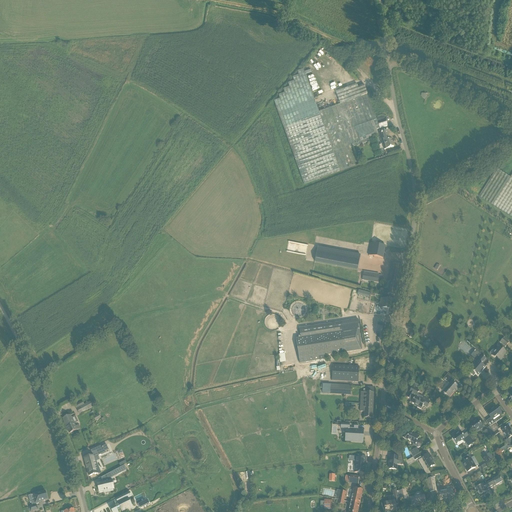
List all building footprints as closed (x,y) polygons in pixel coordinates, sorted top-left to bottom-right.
[(319,112),(303,70),(297,72),(299,76),(292,78),(294,81),(288,84),(289,88),(283,90),(285,93),(278,96),(280,99),(274,102),(304,184),(355,165),(349,149),(370,141),(374,140),(372,137),(379,135),(377,129),(383,127),(387,126),(385,119),(377,122),(364,85),(358,88),(357,85),(352,86),(336,92),(340,105),(319,112)] [(387,131),(379,134),(384,150),(393,147),(391,140),(390,140),(387,131)] [(360,151),(355,153),(358,161),(363,159),(360,151)] [(511,174),(510,177),(496,169),(479,197),(511,218),(511,174)] [(286,251),(306,254),(308,245),(288,242),(286,251)] [(383,259),(385,246),(371,243),(368,256),(378,258),(383,259)] [(357,271),(360,256),(317,247),(315,263),(357,271)] [(395,295),(401,265),(391,263),(387,281),(390,282),(388,294),(395,295)] [(381,284),(382,276),(378,276),(379,274),(363,272),(362,281),(381,284)] [(369,298),(370,293),(358,290),(357,295),(369,298)] [(385,300),(385,297),(382,296),(381,299),(380,304),(379,303),(378,308),(389,309),(390,300),(385,300)] [(299,360),(360,351),(357,330),(359,330),(358,320),(299,328),(300,338),(295,339),(299,360)] [(505,347),(509,343),(504,338),(500,342),(505,347)] [(502,351),(498,347),(495,351),(493,349),(489,354),(491,356),(495,359),(496,357),(496,358),(500,361),(503,358),(502,357),(506,353),(502,349),(502,351)] [(471,371),(469,373),(473,377),(475,375),(478,377),(485,368),(481,364),(486,359),(482,356),(479,354),(475,350),(471,356),(478,362),(470,370),(471,371)] [(358,382),(359,367),(333,365),(332,381),(358,382)] [(455,392),(458,388),(452,383),(455,381),(447,375),(443,379),(450,385),(443,393),(449,398),(454,392),(455,392)] [(322,385),(322,393),(330,393),(330,394),(346,395),(346,391),(350,391),(350,386),(331,385),(322,385)] [(372,419),(373,388),(365,387),(365,393),(361,393),(360,412),(364,412),(364,418),(372,419)] [(410,393),(407,398),(413,401),(412,403),(415,405),(414,406),(417,407),(421,409),(423,406),(427,408),(430,402),(426,400),(426,399),(422,397),(417,394),(419,391),(412,387),(409,392),(410,393)] [(84,405),(82,402),(75,406),(79,415),(93,407),(91,402),(89,403),(89,402),(84,405)] [(505,414),(500,407),(497,409),(495,407),(487,413),(491,420),(499,414),(501,416),(505,414)] [(66,413),(61,415),(69,434),(70,434),(71,435),(74,434),(73,432),(74,432),(80,429),(79,425),(75,427),(68,412),(66,413)] [(477,420),(469,426),(472,430),(474,432),(475,434),(483,428),(482,426),(480,424),(477,420)] [(494,433),(498,429),(494,423),(489,427),(494,433)] [(341,425),(340,428),(343,429),(342,435),(345,435),(347,435),(347,441),(345,441),(362,442),(362,436),(363,436),(364,432),(358,431),(358,430),(358,425),(354,425),(354,429),(349,429),(350,425),(341,425)] [(507,445),(510,443),(511,441),(511,437),(511,436),(511,432),(508,427),(502,431),(507,440),(506,440),(506,443),(507,445)] [(493,438),(499,433),(497,430),(499,429),(498,429),(494,433),(491,435),(493,438)] [(414,436),(406,432),(403,438),(413,443),(412,445),(418,448),(420,447),(421,445),(420,442),(418,441),(418,442),(417,441),(419,437),(415,435),(414,436)] [(453,437),(452,438),(456,445),(460,442),(462,440),(463,441),(462,442),(464,443),(467,448),(469,447),(471,445),(473,444),(475,447),(477,446),(475,443),(467,433),(463,436),(462,436),(460,432),(455,435),(453,437)] [(511,444),(510,443),(507,445),(498,450),(500,453),(503,451),(504,452),(509,448),(511,448),(511,444)] [(93,456),(84,460),(87,467),(88,467),(88,468),(87,468),(89,476),(98,474),(98,472),(99,472),(95,461),(94,458),(98,456),(101,455),(105,453),(105,452),(108,450),(106,445),(101,447),(101,449),(97,451),(96,449),(96,450),(98,454),(93,456)] [(413,458),(419,454),(416,448),(410,452),(413,458)] [(389,469),(396,470),(397,461),(402,462),(403,453),(401,452),(396,452),(392,451),(392,457),(390,457),(389,462),(390,462),(389,469)] [(410,459),(405,462),(407,465),(412,463),(415,461),(421,457),(419,454),(413,458),(410,459)] [(424,471),(434,466),(434,465),(434,466),(430,459),(431,459),(429,454),(418,461),(424,471)] [(467,472),(471,470),(475,467),(469,455),(463,459),(465,462),(462,463),(467,472)] [(348,456),(347,472),(354,473),(365,474),(366,458),(356,457),(348,456)] [(132,468),(121,474),(124,480),(126,479),(132,475),(137,484),(139,483),(135,476),(134,474),(135,474),(133,470),(132,468)] [(357,484),(358,477),(345,476),(345,482),(349,482),(349,483),(357,484)] [(502,482),(499,478),(499,477),(492,481),(491,478),(485,481),(487,484),(490,489),(495,486),(502,482)] [(435,498),(438,497),(439,500),(447,499),(448,500),(452,499),(450,490),(444,491),(444,492),(438,493),(437,490),(436,491),(435,487),(434,487),(433,483),(434,483),(433,479),(427,480),(430,492),(434,491),(435,498)] [(111,481),(97,485),(99,493),(113,490),(111,481)] [(481,486),(480,486),(478,482),(473,485),(475,489),(476,489),(480,495),(485,492),(490,489),(487,484),(485,481),(480,484),(481,486)] [(359,504),(363,490),(354,488),(350,502),(359,504)] [(389,502),(384,503),(384,504),(385,511),(386,511),(390,511),(390,510),(396,509),(395,505),(399,504),(398,498),(396,490),(392,491),(393,496),(388,497),(389,502)] [(32,507),(29,508),(31,511),(38,510),(37,506),(36,506),(36,504),(39,504),(39,502),(48,500),(45,492),(41,493),(41,492),(33,494),(33,495),(35,502),(31,503),(32,507)] [(114,506),(109,508),(110,508),(111,511),(117,511),(120,509),(121,511),(122,511),(126,510),(127,511),(131,510),(132,509),(131,509),(129,505),(130,505),(129,504),(127,500),(127,499),(126,498),(128,498),(127,496),(122,498),(121,497),(115,500),(116,500),(118,504),(117,504),(118,504),(116,505),(115,505),(114,506)] [(425,504),(424,500),(423,496),(411,498),(412,506),(420,504),(420,505),(425,504)] [(332,510),(332,500),(324,500),(323,510),(332,510)] [(357,511),(359,504),(350,502),(348,511),(357,511)]
